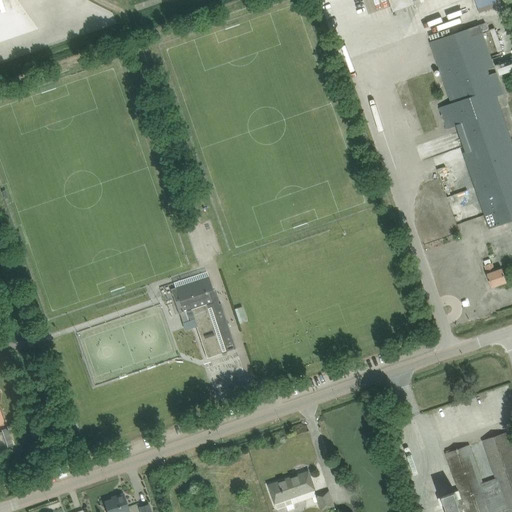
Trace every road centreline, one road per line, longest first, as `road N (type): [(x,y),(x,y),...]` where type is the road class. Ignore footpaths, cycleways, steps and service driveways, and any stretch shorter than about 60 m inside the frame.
road 1 (tertiary): [(0,510),(308,402)]
road 2 (tertiary): [(308,402),(506,333)]
road 3 (residential): [(353,511),(340,500),(308,402)]
